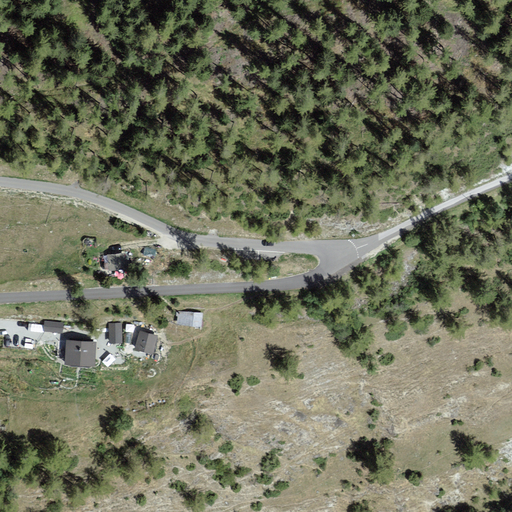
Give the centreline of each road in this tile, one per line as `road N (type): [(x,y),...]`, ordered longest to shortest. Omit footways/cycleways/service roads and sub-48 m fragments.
road 1 (unclassified): [(0,180),(77,192),(193,237),(320,246),(332,255)]
road 2 (unclassified): [(0,298),(284,285),(323,272),(332,255)]
road 3 (unclassified): [(332,255),(511,177)]
